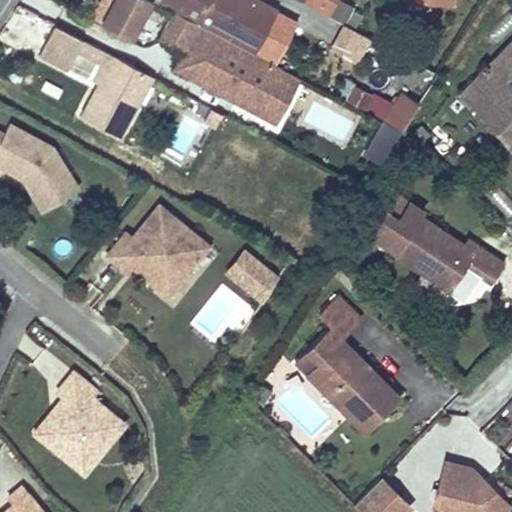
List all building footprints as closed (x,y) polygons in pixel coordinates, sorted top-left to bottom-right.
[(137,13),(143,1),(141,0),(127,0),(124,7),(137,13)] [(205,0),(155,0),(195,21),(205,0)] [(274,8),(259,0),(205,0),(195,21),(252,51),(274,8)] [(325,13),(331,0),(320,0),(316,8),(325,13)] [(332,16),(357,25),(362,10),(338,1),(332,16)] [(265,105),(284,69),(197,23),(185,46),(203,55),(192,77),(238,101),(242,93),(265,105)] [(67,68),(76,50),(100,63),(107,66),(98,82),(80,115),(119,137),(152,75),(113,54),(83,38),(54,24),(38,54),(67,68)] [(511,38),(487,64),(484,61),(476,68),(480,72),(472,79),(484,93),(485,104),(478,110),(505,138),(504,139),(511,147),(511,38)] [(192,77),(203,55),(185,46),(173,67),(192,77)] [(107,66),(100,63),(92,78),(98,82),(107,66)] [(274,121),(298,76),(284,69),(265,105),(242,93),(238,101),(274,121)] [(485,104),(484,93),(472,79),(459,92),(478,110),(485,104)] [(401,129),(419,102),(402,91),(382,119),(400,129),(401,129)] [(378,120),(360,155),(381,165),(398,129),(378,120)] [(72,178),(52,145),(9,122),(3,132),(0,130),(0,164),(22,177),(25,171),(30,175),(43,196),(72,178)] [(171,189),(179,174),(163,166),(155,180),(171,189)] [(43,196),(30,175),(25,171),(22,177),(41,210),(78,188),(72,178),(43,196)] [(199,255),(183,242),(192,231),(158,203),(131,236),(126,231),(107,254),(127,270),(131,265),(137,258),(145,265),(146,277),(160,276),(173,287),(199,255)] [(504,262),(478,244),(474,250),(464,244),(418,214),(393,251),(449,289),(461,272),(466,264),(474,269),(491,281),(504,262)] [(199,255),(208,244),(192,231),(183,242),(199,255)] [(474,250),(478,244),(468,238),(464,244),(474,250)] [(246,252),(224,276),(250,300),(272,276),(246,252)] [(146,277),(145,265),(137,258),(131,265),(146,277)] [(469,278),(474,269),(466,264),(461,272),(469,278)] [(173,287),(160,276),(146,277),(167,294),(173,287)] [(399,397),(361,359),(357,363),(350,357),(354,352),(340,338),(360,318),(336,294),(319,311),(330,323),(306,347),(318,358),(306,371),(365,430),(399,397)] [(306,371),(318,358),(306,347),(294,359),(306,371)] [(357,363),(361,359),(354,352),(350,357),(357,363)] [(72,463),(85,446),(97,456),(124,422),(91,395),(96,389),(73,371),(57,391),(62,395),(69,400),(62,409),(50,410),(52,424),(41,437),(72,463)] [(263,402),(270,390),(258,383),(251,394),(263,402)] [(50,410),(62,409),(69,400),(62,395),(50,410)] [(41,437),(52,424),(50,410),(33,431),(41,437)] [(72,463),(83,472),(97,456),(85,446),(72,463)] [(505,511),(504,511),(502,511),(488,511),(492,509),(494,502),(487,496),(476,485),(481,479),(470,466),(445,460),(434,500),(446,511),(505,511)] [(362,511),(401,511),(409,505),(379,476),(353,502),(362,511)] [(493,490),(481,479),(476,485),(487,496),(493,490)] [(43,511),(21,485),(8,496),(13,502),(15,505),(7,511),(3,511),(43,511)]
